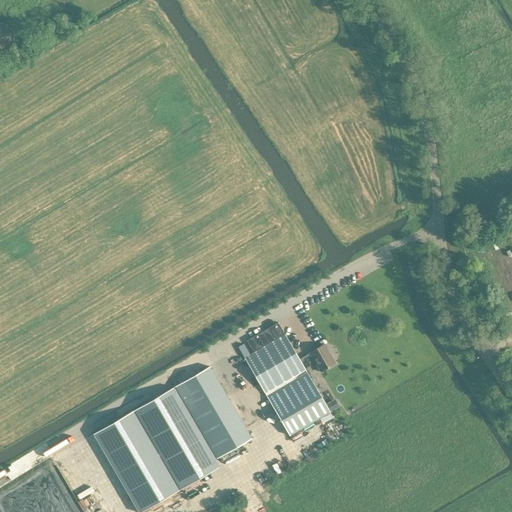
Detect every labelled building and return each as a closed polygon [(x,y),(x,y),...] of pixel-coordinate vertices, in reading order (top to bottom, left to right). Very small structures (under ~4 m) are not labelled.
[(7,25),(3,23),(2,22),(0,22),(0,53),(3,52),(8,50),(11,47),(13,42),(14,37),(13,33),(11,28),(7,25)] [(247,340),(253,351),(285,333),(278,322),(247,340)] [(330,412),(305,368),(310,365),(309,362),(313,360),(320,372),(335,363),(324,344),(309,352),(299,359),(285,334),(245,358),(265,393),(289,435),(330,412)] [(210,366),(95,432),(140,510),(220,464),(217,458),(251,438),(210,366)] [(331,439),(347,432),(343,423),(337,426),(339,430),(329,435),(331,439)] [(42,455),(67,442),(60,429),(35,442),(42,455)] [(309,437),(312,441),(320,436),(317,432),(309,437)] [(68,447),(53,457),(60,467),(75,457),(68,447)] [(274,459),(279,467),(287,462),(283,454),(274,459)] [(44,466),(0,490),(0,495),(2,499),(48,473),(44,466)] [(76,468),(64,472),(68,483),(80,478),(76,468)]
